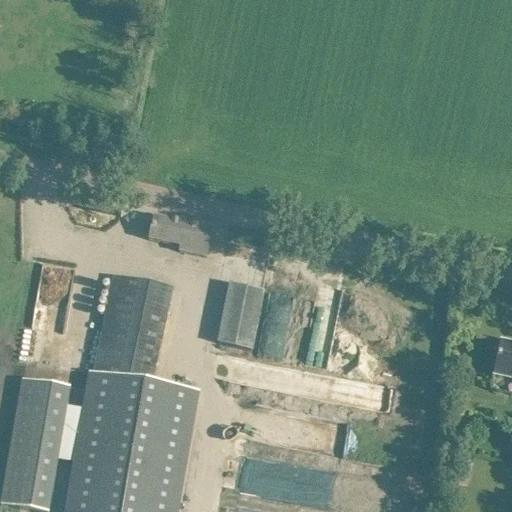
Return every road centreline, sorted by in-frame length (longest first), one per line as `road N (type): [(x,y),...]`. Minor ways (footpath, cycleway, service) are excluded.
road 1 (unclassified): [(511,267),(0,151)]
road 2 (unknown): [(41,160),(37,228),(50,245),(120,257),(134,182)]
